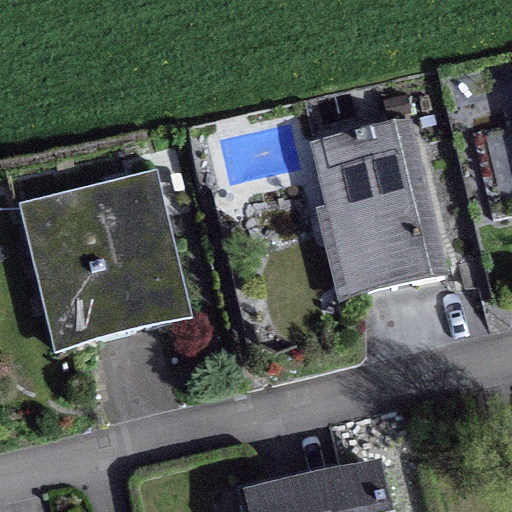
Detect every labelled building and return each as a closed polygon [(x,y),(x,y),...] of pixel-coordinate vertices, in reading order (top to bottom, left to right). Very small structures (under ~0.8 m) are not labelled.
[(406,96),(382,101),(387,121),(411,116),(406,96)] [(437,125),(435,116),(420,118),(421,128),(437,125)] [(315,211),(338,305),(448,279),(410,122),(310,147),(325,209),(315,211)] [(511,133),(502,136),(511,179),(511,133)] [(18,206),(54,357),(194,323),(158,173),(18,206)] [(391,511),(380,462),(243,493),(247,511),(391,511)]
